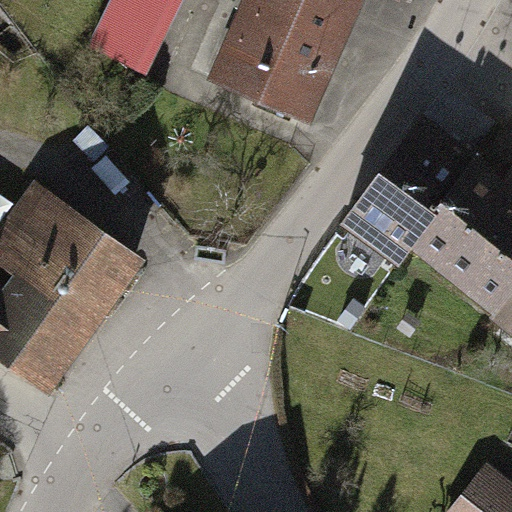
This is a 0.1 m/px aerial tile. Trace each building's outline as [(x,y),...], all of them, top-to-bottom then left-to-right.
[(195,0),(121,0),(97,50),(157,79),(195,0)] [(376,12),(346,0),(253,0),(221,81),(330,125),(376,12)] [(346,0),(376,12),(380,0),(346,0)] [(419,247),(486,161),(425,113),(343,217),(404,265),(419,247)] [(507,316),(511,310),(511,180),(486,161),(419,247),(507,316)] [(153,258),(34,175),(0,223),(0,342),(63,386),(153,258)] [(511,511),(511,471),(498,460),(453,511),(511,511)]
